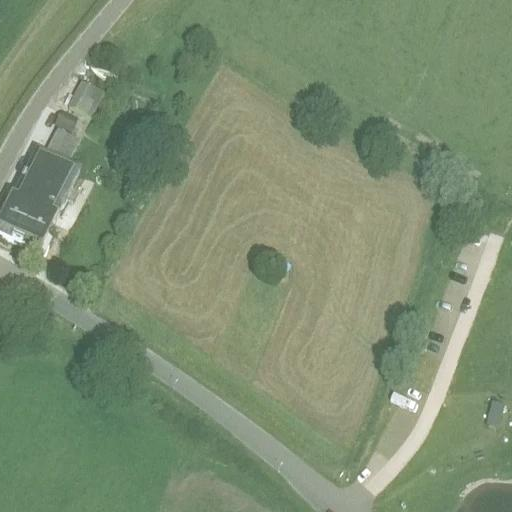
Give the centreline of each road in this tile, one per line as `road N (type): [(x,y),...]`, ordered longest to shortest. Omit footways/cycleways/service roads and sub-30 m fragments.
road 1 (tertiary): [(350,511),(202,400),(56,301),(0,273)]
road 2 (tertiary): [(0,173),(49,88),(120,0)]
